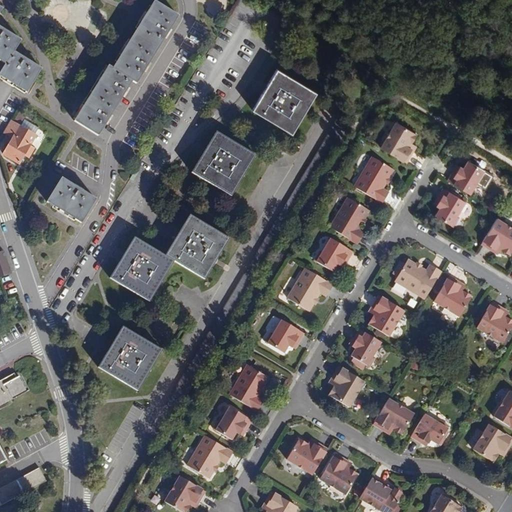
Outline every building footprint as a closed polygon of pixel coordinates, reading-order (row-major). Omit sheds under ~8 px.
[(126,47),(120,56),(113,68),(108,65),(104,72),(98,81),(87,99),(81,109),(74,121),(98,135),(105,124),(111,114),(123,96),(129,86),(132,81),(136,84),(144,71),(150,62),(165,37),(171,28),(179,15),(154,0),(147,13),(141,22),(126,47)] [(0,72),(0,76),(4,79),(13,84),(26,92),(42,68),(14,51),(21,40),(0,26),(0,12),(3,8),(0,6),(0,59),(6,63),(0,72)] [(168,39),(174,30),(171,28),(165,37),(168,39)] [(117,55),(120,56),(126,47),(123,45),(117,55)] [(144,71),(147,73),(153,64),(150,62),(144,71)] [(269,98),(262,94),(253,109),(292,133),(316,92),(277,69),(267,85),(275,89),(269,98)] [(98,81),(104,72),(101,70),(96,80),(98,81)] [(13,84),(4,79),(2,82),(11,87),(13,84)] [(267,85),(262,94),(269,98),(275,89),(267,85)] [(132,89),(129,86),(123,96),(126,98),(132,89)] [(81,109),(87,99),(84,98),(79,108),(81,109)] [(111,114),(105,124),(109,126),(115,117),(111,114)] [(177,412),(348,126),(337,119),(166,405),(177,412)] [(36,135),(11,120),(3,132),(13,138),(3,154),(18,163),(24,155),(30,145),(36,135)] [(380,148),(405,163),(413,151),(411,150),(414,145),(411,143),(416,135),(396,123),(380,148)] [(207,161),(201,157),(192,172),(231,196),(255,155),(216,132),(206,148),(213,152),(207,161)] [(30,145),(24,155),(29,158),(35,148),(30,145)] [(206,148),(201,157),(207,161),(213,152),(206,148)] [(354,188),(381,204),(388,193),(382,189),(385,184),(388,178),(393,170),(372,158),(354,188)] [(447,182),(469,195),(478,180),(480,181),(485,172),(468,162),(463,169),(459,167),(457,171),(454,169),(447,182)] [(84,191),(76,186),(62,178),(47,202),(61,211),(69,216),(81,223),(96,199),(84,191)] [(460,209),(469,195),(447,182),(440,193),(443,195),(440,199),(444,201),(439,209),(457,220),(462,210),(460,209)] [(329,229),(357,245),(363,234),(357,230),(360,225),(364,219),(369,211),(347,199),(329,229)] [(69,216),(61,211),(59,214),(67,219),(69,216)] [(175,240),(165,255),(174,261),(205,278),(229,238),(190,215),(180,230),(188,235),(182,244),(175,240)] [(511,228),(497,218),(481,244),(494,252),(495,250),(499,252),(501,249),(510,255),(511,250),(511,228)] [(180,230),(175,240),(182,244),(188,235),(180,230)] [(174,261),(165,255),(134,237),(124,254),(132,259),(128,267),(119,263),(110,278),(149,301),(174,261)] [(336,265),(340,266),(342,263),(345,264),(352,252),(330,240),(322,254),(319,253),(314,262),(332,272),(336,265)] [(4,251),(0,252),(0,277),(11,274),(4,251)] [(132,259),(124,254),(119,263),(128,267),(132,259)] [(425,299),(441,272),(430,266),(426,271),(421,268),(416,265),(408,261),(395,282),(425,299)] [(325,297),(332,285),(305,269),(287,300),(308,312),(313,304),(316,299),(319,294),(325,297)] [(460,287),(461,285),(448,277),(434,302),(459,317),(471,297),(463,292),(465,289),(460,287)] [(388,338),(404,312),(379,297),(371,310),(373,311),(371,315),(374,317),(368,326),(388,338)] [(511,321),(506,318),(508,316),(503,313),(504,311),(492,304),(477,328),(503,344),(511,327),(511,321)] [(287,347),(291,349),(293,345),(296,346),(303,334),(281,321),(272,335),(270,335),(265,344),(283,354),(287,347)] [(123,327),(113,342),(120,347),(115,356),(107,352),(98,367),(138,390),(162,349),(123,327)] [(380,343),(358,330),(351,342),(354,344),(351,348),(355,350),(350,358),(352,359),(356,361),(354,366),(362,370),(365,366),(368,368),(374,359),(372,358),(380,343)] [(120,347),(113,342),(107,352),(115,356),(120,347)] [(247,367),(229,396),(256,412),(263,401),(257,398),(261,392),(264,387),(268,379),(247,367)] [(362,382),(337,367),(329,380),(332,381),(329,386),(331,387),(326,396),(346,408),(362,382)] [(0,405),(27,391),(18,376),(3,384),(1,381),(0,381),(0,405)] [(511,430),(511,394),(507,391),(492,417),(511,430)] [(387,400),(372,426),(385,434),(386,432),(391,434),(392,432),(401,436),(413,417),(387,400)] [(235,433),(239,435),(241,431),(244,433),(251,421),(229,408),(220,422),(218,421),(213,430),(231,441),(235,433)] [(423,416),(410,439),(421,446),(423,443),(427,445),(429,442),(436,446),(447,428),(438,423),(437,425),(423,416)] [(505,452),(511,440),(511,439),(488,424),(472,450),(492,463),(497,454),(500,455),(502,451),(505,452)] [(232,453),(205,437),(187,467),(208,480),(212,471),(215,466),(219,461),(225,464),(232,453)] [(312,476),(327,451),(315,443),(313,445),(309,443),(307,446),(298,440),(286,461),(312,476)] [(346,465),(347,463),(334,455),(319,480),(345,496),(357,475),(348,470),(350,467),(346,465)] [(0,505),(46,480),(39,468),(0,488),(0,505)] [(372,477),(359,499),(381,511),(392,511),(402,496),(400,494),(400,493),(394,489),(393,490),(392,489),(390,492),(387,489),(388,487),(372,477)] [(204,492),(180,478),(164,503),(178,511),(186,511),(190,507),(193,508),(195,503),(197,505),(204,492)] [(271,493),(263,505),(266,506),(263,511),(264,511),(293,511),(296,508),(271,493)] [(456,511),(458,509),(438,497),(429,511),(456,511)]
